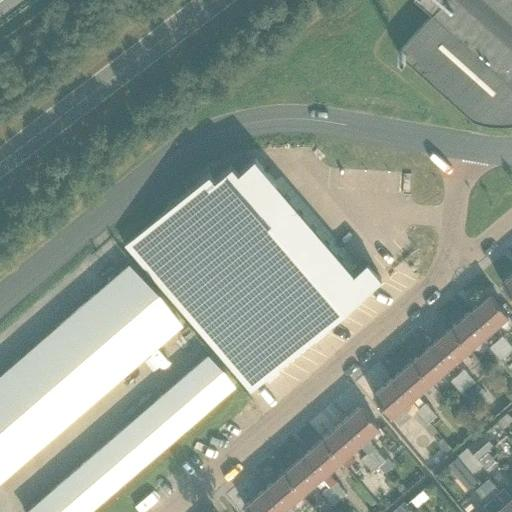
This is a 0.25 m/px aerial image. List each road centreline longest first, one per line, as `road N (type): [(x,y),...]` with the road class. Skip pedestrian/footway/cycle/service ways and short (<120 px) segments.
road 1 (tertiary): [(0,299),(164,162),(217,131),(303,119),(464,146)]
road 2 (residential): [(172,511),(433,285),(449,250)]
road 3 (secondary): [(0,162),(215,0)]
